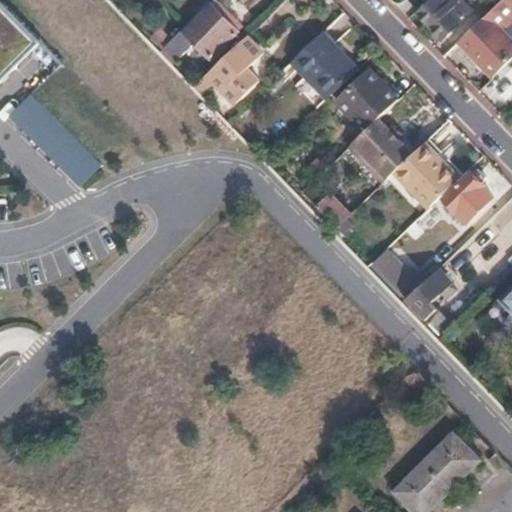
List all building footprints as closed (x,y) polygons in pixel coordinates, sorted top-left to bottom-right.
[(211,56),(240,29),(227,19),(232,13),(218,0),(212,0),(165,45),(178,59),(196,41),(211,56)] [(442,38),(472,10),(462,0),(429,0),(417,13),(442,38)] [(511,38),(502,29),(499,25),(511,11),(511,0),(500,0),(491,9),(459,40),(459,41),(493,76),(498,70),(511,57),(511,38)] [(0,84),(40,44),(0,4),(0,84)] [(502,29),(511,18),(511,11),(499,25),(502,29)] [(243,26),(232,13),(227,19),(240,29),(243,26)] [(358,69),(326,35),(324,33),(299,56),(293,62),(327,98),(358,69)] [(250,71),(267,55),(249,36),(208,74),(237,103),(260,82),(250,71)] [(207,75),(188,55),(179,61),(196,79),(200,82),(207,75)] [(381,116),(400,99),(371,70),(337,101),(366,130),(381,116)] [(491,103),(511,84),(498,70),(493,76),(478,90),(491,103)] [(83,190),(106,166),(32,95),(9,119),(83,190)] [(415,151),(381,116),(366,130),(347,149),(348,150),(353,145),(386,179),(394,171),(415,151)] [(459,178),(424,143),(415,151),(394,171),(430,206),(459,178)] [(306,178),(310,174),(297,160),(287,169),(299,182),(297,184),(303,190),(311,183),(306,178)] [(472,172),(471,171),(444,196),(468,222),(493,197),(484,187),(485,185),(480,179),(484,176),(476,168),(472,172)] [(318,207),(337,227),(351,214),(333,194),(318,207)] [(470,255),(476,276),(507,267),(501,246),(470,255)] [(443,303),(437,296),(453,280),(439,266),(423,281),(407,300),(442,336),(454,321),(440,306),(443,303)] [(407,300),(423,281),(421,280),(423,278),(423,276),(416,269),(413,271),(410,270),(395,288),(407,300)] [(511,288),(501,299),(511,310),(511,288)] [(499,373),(475,349),(467,361),(491,385),(499,373)] [(511,370),(507,365),(499,373),(491,385),(511,406),(511,370)] [(399,511),(433,511),(475,471),(449,444),(390,503),(399,511)]
